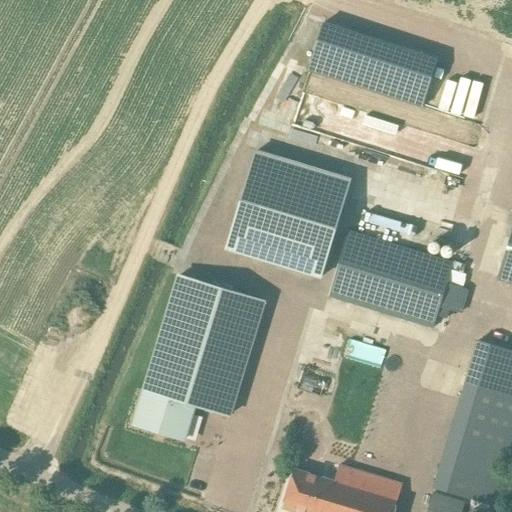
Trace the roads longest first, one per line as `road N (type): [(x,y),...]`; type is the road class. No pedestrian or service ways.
road 1 (track): [(266,0),(202,102),(42,481)]
road 2 (unclassified): [(126,511),(0,458)]
